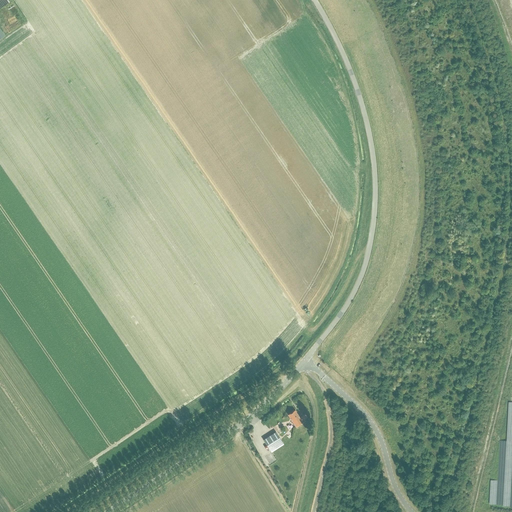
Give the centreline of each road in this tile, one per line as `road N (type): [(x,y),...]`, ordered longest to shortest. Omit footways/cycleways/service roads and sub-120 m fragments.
road 1 (unclassified): [(305,360),(362,272),(375,189),(362,105),(314,0)]
road 2 (unclassified): [(107,511),(232,428),(305,360)]
road 3 (unclassified): [(411,511),(369,420),(305,360)]
